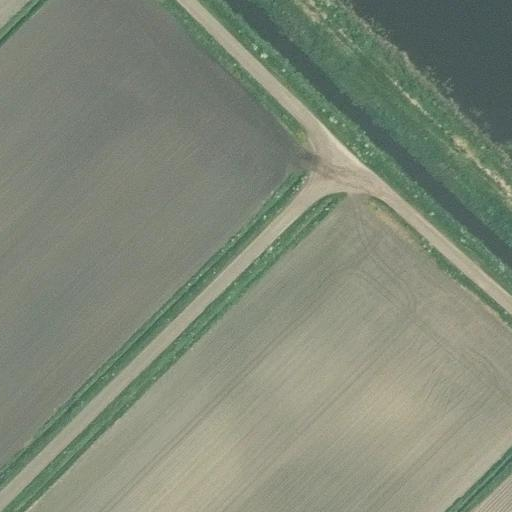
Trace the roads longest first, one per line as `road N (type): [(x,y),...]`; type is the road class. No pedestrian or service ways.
road 1 (unclassified): [(0,506),(354,153)]
road 2 (unclassified): [(354,153),(193,0)]
road 3 (unclassified): [(511,304),(354,153)]
